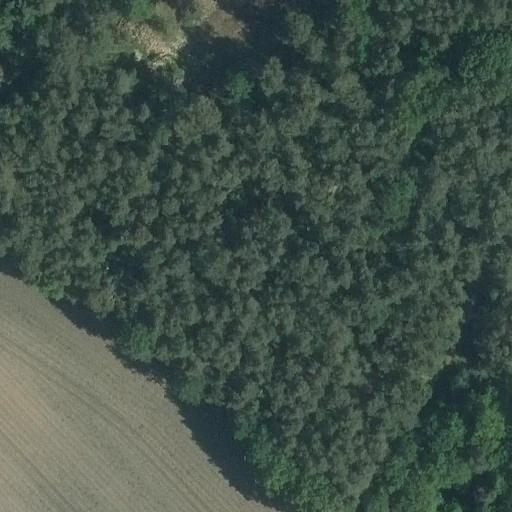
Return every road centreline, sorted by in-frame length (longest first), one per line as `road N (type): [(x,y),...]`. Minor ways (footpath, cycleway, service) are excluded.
road 1 (track): [(322,511),(233,414),(0,242)]
road 2 (track): [(358,511),(401,453),(511,232)]
road 3 (track): [(0,89),(49,55),(96,0)]
